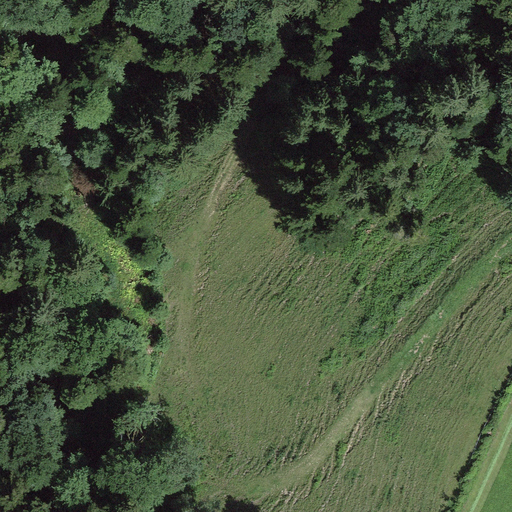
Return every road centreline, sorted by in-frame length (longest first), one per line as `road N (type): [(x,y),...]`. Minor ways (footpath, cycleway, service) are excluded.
road 1 (track): [(353,0),(316,18),(291,47),(194,257),(186,352),(221,465),(233,481),(249,485),(296,473),(511,240)]
road 2 (track): [(9,77),(105,57),(213,53),(289,15),(331,9)]
